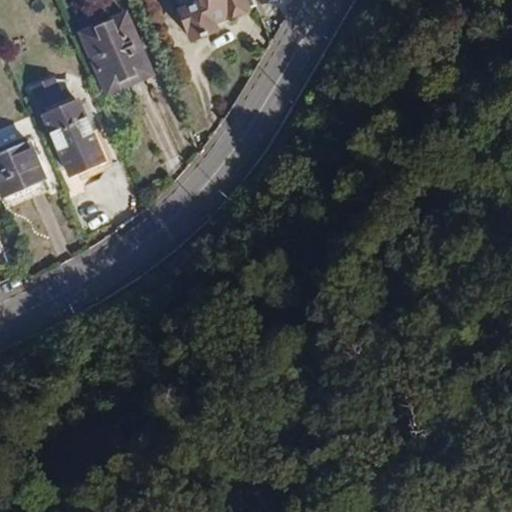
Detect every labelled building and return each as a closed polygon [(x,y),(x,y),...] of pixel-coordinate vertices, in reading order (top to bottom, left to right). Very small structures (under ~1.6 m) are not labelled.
[(181,0),(198,42),(224,31),(220,22),(234,16),(236,20),(262,9),(258,0),(181,0)] [(258,0),(262,9),(272,32),(288,0),(258,0)] [(131,18),(86,36),(107,92),(149,75),(141,56),(136,58),(132,48),(141,44),(131,18)] [(53,79),(31,88),(68,176),(101,162),(77,102),(59,109),(56,100),(59,92),(53,79)] [(27,142),(0,153),(0,196),(1,198),(43,181),(27,142)]
